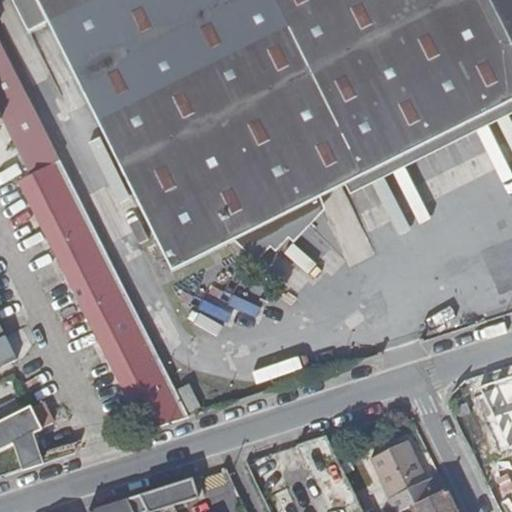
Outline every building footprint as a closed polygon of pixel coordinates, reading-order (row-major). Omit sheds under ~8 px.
[(511,0),(13,0),(28,33),(47,23),(173,273),(235,242),(252,258),(267,242),(272,247),(285,233),(290,238),(305,222),(295,212),(511,103),(511,0)] [(145,432),(188,418),(98,236),(0,40),(0,112),(31,175),(20,181),(145,432)] [(0,368),(17,360),(0,325),(0,368)] [(509,448),(511,447),(511,380),(481,391),(509,448)] [(201,409),(190,386),(178,391),(190,415),(201,409)] [(23,471),(42,465),(33,435),(42,431),(41,430),(53,424),(43,403),(32,409),(31,408),(0,422),(0,452),(14,445),(23,471)] [(370,459),(393,511),(403,511),(411,508),(437,496),(430,482),(425,483),(407,442),(370,459)] [(156,511),(200,498),(194,478),(126,500),(131,511),(156,511)] [(456,511),(447,491),(437,496),(411,508),(412,511),(456,511)] [(131,511),(126,500),(88,511),(131,511)]
